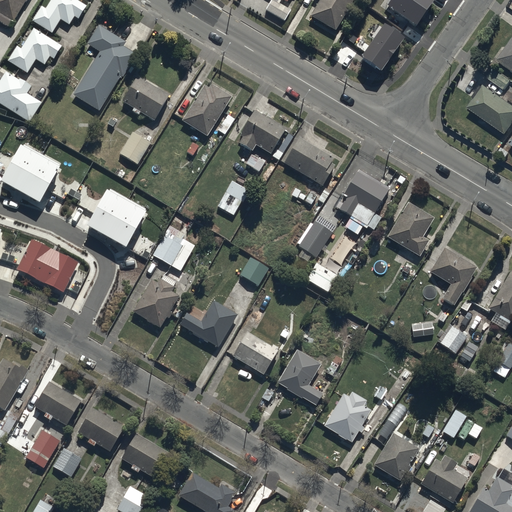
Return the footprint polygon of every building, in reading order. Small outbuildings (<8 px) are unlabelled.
[(0,0),(0,25),(10,31),(29,0),(0,0)] [(42,9),(32,25),(52,37),(61,23),(69,28),(74,20),(79,22),(87,9),(71,0),(53,0),(46,12),(42,9)] [(281,3),(275,0),(274,0),(274,1),(266,13),(283,24),(290,13),(279,6),(281,3)] [(310,19),(321,26),(336,35),(356,0),(313,0),(319,4),(310,19)] [(434,0),(391,0),(388,6),(416,26),(434,0)] [(403,37),(385,24),(361,59),(380,72),(403,37)] [(127,46),(99,28),(87,47),(100,56),(73,97),(99,114),(121,80),(122,81),(137,59),(124,50),(127,46)] [(62,50),(34,32),(27,44),(22,41),(17,48),(22,51),(21,53),(17,50),(8,64),(27,76),(36,62),(45,67),(50,60),(54,63),(62,50)] [(511,44),(499,64),(511,72),(511,44)] [(487,80),(506,92),(511,83),(511,80),(495,68),(487,80)] [(0,107),(30,126),(42,107),(27,98),(32,90),(19,82),(18,83),(6,76),(0,85),(0,107)] [(170,100),(137,80),(121,105),(154,126),(170,100)] [(181,125),(206,140),(231,101),(210,88),(208,91),(204,89),(181,125)] [(469,112),(507,138),(511,130),(511,106),(485,88),(469,112)] [(288,134),(256,116),(242,141),(245,143),(240,151),(254,158),(257,152),(272,161),(288,134)] [(120,156),(138,167),(150,146),(132,135),(120,156)] [(302,144),(286,169),(324,193),(337,172),(333,170),(336,165),(302,144)] [(1,189),(40,211),(60,175),(58,173),(60,169),(23,149),(1,189)] [(266,167),(253,160),(247,169),(261,177),(266,167)] [(370,184),(358,177),(339,208),(344,211),(341,216),(368,233),(369,231),(377,236),(383,225),(376,220),(392,194),(371,181),(370,184)] [(231,184),(217,208),(232,219),(241,205),(242,206),(249,195),(231,184)] [(88,234),(127,255),(147,220),(143,218),(146,214),(109,194),(88,234)] [(436,224),(409,208),(389,244),(422,263),(430,248),(424,244),(436,224)] [(346,232),(359,240),(363,233),(350,225),(346,232)] [(179,274),(194,249),(182,242),(185,238),(168,228),(152,258),(179,274)] [(297,249),(317,263),(333,239),(316,228),(315,230),(311,228),(297,249)] [(63,298),(79,267),(32,244),(17,275),(63,298)] [(479,274),(446,254),(431,278),(454,291),(444,306),(455,313),(479,274)] [(132,280),(96,258),(81,283),(117,306),(132,280)] [(202,264),(193,258),(184,275),(193,280),(202,264)] [(268,273),(250,261),(239,277),(257,289),(268,273)] [(413,268),(406,264),(397,281),(406,286),(410,278),(408,277),(413,268)] [(317,269),(308,286),(330,298),(339,281),(317,269)] [(511,326),(511,274),(489,313),(496,317),(492,325),(508,334),(511,326)] [(132,315),(159,332),(179,300),(172,296),(175,292),(173,291),(176,287),(163,279),(157,288),(151,284),(132,315)] [(236,319),(213,305),(209,312),(204,309),(202,313),(193,307),(179,329),(217,352),(236,319)] [(467,340),(450,329),(438,347),(467,366),(478,350),(466,341),(467,340)] [(270,351),(246,336),(232,360),(263,379),(278,355),(276,354),(277,351),(272,348),(270,351)] [(504,381),(511,367),(511,350),(504,345),(495,361),(499,363),(492,374),(504,381)] [(321,368),(296,354),(276,388),(316,411),(323,398),(308,389),(321,368)] [(0,366),(0,410),(4,414),(29,375),(14,366),(12,369),(2,363),(0,366)] [(48,386),(34,410),(67,430),(81,406),(48,386)] [(348,402),(342,398),(322,431),(351,448),(359,436),(360,437),(364,431),(361,430),(371,415),(363,410),(367,405),(352,396),(348,402)] [(126,432),(92,412),(78,435),(112,455),(126,432)] [(467,420),(456,413),(442,434),(453,441),(467,420)] [(0,452),(1,453),(18,421),(7,415),(0,427),(0,452)] [(61,445),(42,434),(26,461),(44,472),(61,445)] [(419,453),(391,436),(372,469),(399,485),(405,475),(408,476),(411,470),(410,469),(419,453)] [(167,458),(135,438),(121,463),(153,482),(167,458)] [(486,454),(474,446),(470,454),(473,456),(471,459),(467,457),(463,464),(473,470),(480,459),(481,460),(486,454)] [(82,462),(63,451),(53,470),(72,480),(82,462)] [(434,464),(420,488),(454,507),(468,482),(453,474),(457,467),(443,459),(439,467),(434,464)] [(482,491),(470,511),(511,511),(511,477),(503,472),(490,496),(482,491)] [(191,476),(178,499),(200,511),(229,511),(228,511),(236,498),(220,489),(218,492),(191,476)] [(142,511),(149,502),(129,490),(116,511),(142,511)] [(39,503),(33,511),(51,511),(53,511),(39,503)]
